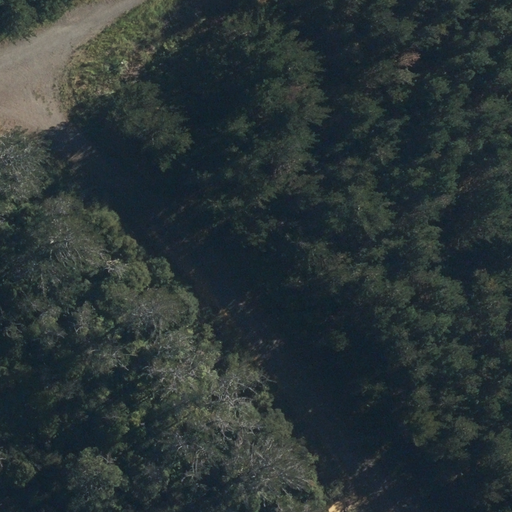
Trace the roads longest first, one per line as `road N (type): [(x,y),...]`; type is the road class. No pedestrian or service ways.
road 1 (track): [(0,108),(82,158),(403,511)]
road 2 (track): [(0,61),(114,0)]
